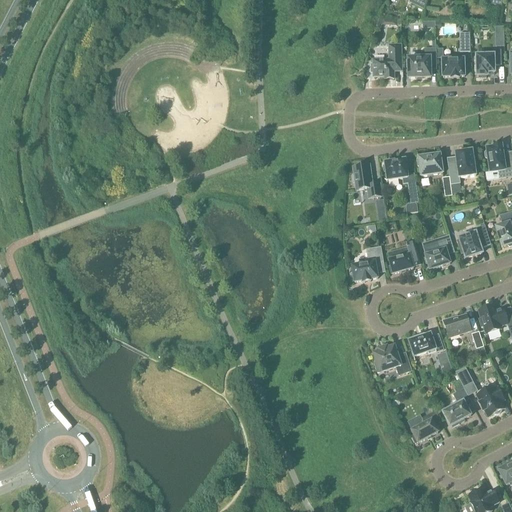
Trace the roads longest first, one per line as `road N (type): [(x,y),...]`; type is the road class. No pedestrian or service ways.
road 1 (residential): [(511,259),(410,291),(383,291),(371,312),(377,327),(397,333),(418,318),(511,287)]
road 2 (residential): [(511,131),(360,150),(347,131),(352,101),(367,93),(434,91)]
road 3 (residential): [(511,421),(450,442),(436,465),(442,479),(462,484),(511,448)]
road 4 (secondary): [(61,428),(0,274)]
road 5 (secondary): [(0,314),(44,436)]
